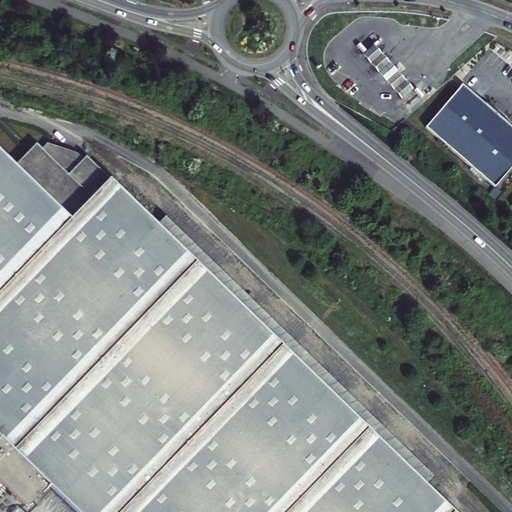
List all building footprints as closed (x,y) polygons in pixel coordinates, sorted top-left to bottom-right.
[(365,51),(354,61),(362,70),(371,79),(382,69),(373,60),(365,51)] [(382,69),(371,79),(378,87),(389,77),(382,69)] [(385,95),(393,103),(404,93),(396,84),(389,77),(378,87),(385,95)] [(451,86),(415,130),(487,189),(511,159),(511,136),(509,134),(467,100),(451,86)] [(480,106),(474,103),(467,100),(509,134),(505,128),(501,123),(496,118),(491,114),(486,109),(480,106)] [(83,159),(77,154),(47,143),(41,149),(36,144),(32,148),(28,152),(15,166),(0,152),(0,482),(26,508),(48,486),(75,511),(452,511),(427,487),(156,225),(85,157),(83,159)] [(511,196),(503,207),(511,214),(511,196)] [(165,216),(156,225),(427,487),(435,478),(165,216)]
